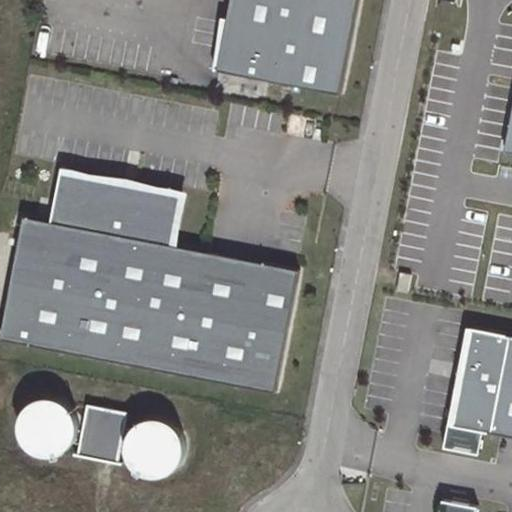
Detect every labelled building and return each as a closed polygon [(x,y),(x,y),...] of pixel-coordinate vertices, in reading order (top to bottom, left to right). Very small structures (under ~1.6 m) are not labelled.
[(360,0),(232,0),(220,68),(216,67),(216,69),(343,93),(360,0)] [(173,246),(183,195),(64,172),(65,168),(63,168),(52,222),(25,217),(2,341),(278,393),(301,270),(173,246)] [(411,274),(399,272),(396,289),(408,292),(411,274)] [(511,335),(471,328),(452,426),(511,437),(511,335)] [(24,418),(23,428),(27,441),(35,450),(47,455),(60,454),(71,448),(79,438),(81,426),(78,413),(69,403),(57,398),(47,398),(37,402),(29,409),(24,418)] [(130,450),(134,462),(143,471),(154,475),(166,475),(177,470),(185,460),(188,449),(186,437),(181,428),(172,421),(160,418),(149,420),(139,427),(132,437),(130,450)]
